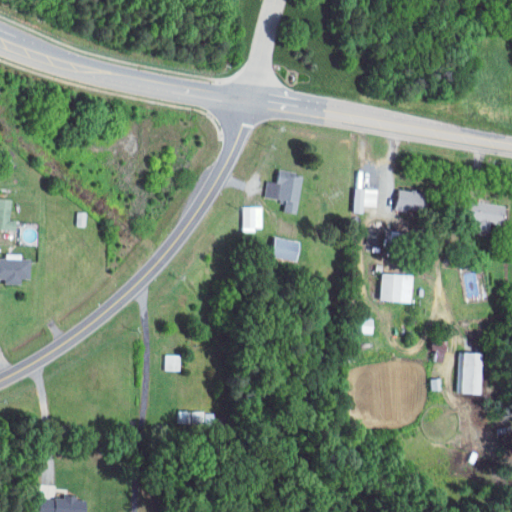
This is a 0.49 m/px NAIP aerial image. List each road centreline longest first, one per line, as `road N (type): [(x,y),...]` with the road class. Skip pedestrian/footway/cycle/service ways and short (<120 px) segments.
road 1 (residential): [(0,381),(61,346),(139,279),(227,162),(246,100)]
road 2 (tertiary): [(511,144),(162,84)]
road 3 (tertiary): [(162,84),(0,35)]
